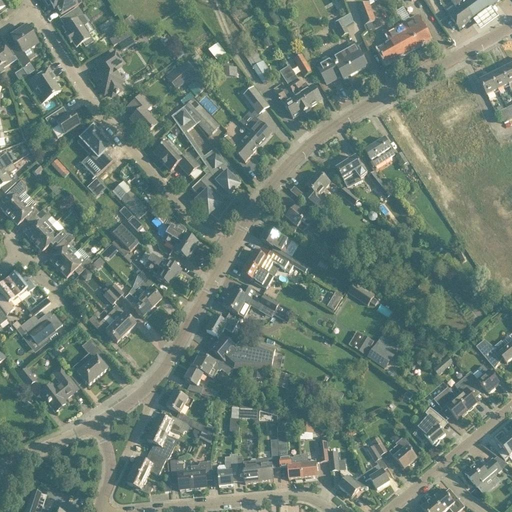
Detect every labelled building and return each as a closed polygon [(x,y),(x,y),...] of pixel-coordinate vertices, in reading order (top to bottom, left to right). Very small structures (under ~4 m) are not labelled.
[(56,10),(60,17),(82,4),(79,0),(45,0),(44,1),(48,7),(50,5),(54,12),(56,10)] [(449,16),(459,31),(474,20),(501,0),(454,0),(451,2),(457,10),(449,16)] [(368,4),(358,8),(363,21),(365,26),(375,23),(375,22),(368,4)] [(401,18),(407,14),(404,8),(397,11),(401,18)] [(76,48),(83,44),(85,47),(93,43),(88,35),(86,36),(81,29),(87,24),(77,9),(60,20),(65,27),(63,28),(67,34),(65,35),(70,44),(72,43),(76,48)] [(270,11),(269,13),(271,18),(273,19),(279,16),(279,15),(277,9),(274,9),(270,11)] [(491,10),(473,22),(480,32),(498,19),(491,10)] [(418,16),(404,24),(418,48),(432,40),(418,16)] [(342,38),(349,34),(343,23),(336,27),(342,38)] [(386,66),(418,48),(404,24),(385,34),(392,45),(388,47),(387,45),(384,47),(385,49),(379,52),(386,66)] [(27,77),(31,74),(34,72),(27,62),(34,58),(29,51),(37,46),(37,45),(34,40),(30,35),(28,32),(26,28),(11,38),(17,47),(10,51),(27,77)] [(121,43),(123,42),(124,41),(128,39),(124,32),(118,36),(121,43)] [(219,43),(208,51),(218,62),(228,54),(219,43)] [(327,88),(342,79),(343,81),(367,68),(354,44),(347,49),(349,53),(333,62),(331,57),(315,66),(327,88)] [(16,61),(14,58),(11,54),(6,45),(0,48),(0,66),(1,66),(3,70),(16,61)] [(121,63),(115,53),(97,65),(102,71),(93,77),(99,87),(100,87),(104,93),(107,90),(112,98),(116,95),(116,96),(119,94),(118,94),(122,91),(118,85),(119,83),(113,75),(116,73),(113,68),(121,63)] [(305,78),(312,74),(302,56),(294,60),(305,78)] [(264,62),(253,69),(263,86),(274,78),(264,62)] [(167,79),(176,91),(195,74),(186,63),(167,79)] [(509,86),(511,84),(511,66),(502,72),(509,86)] [(310,110),(294,84),(298,81),(290,67),(280,73),(296,98),(293,101),(302,115),(311,109),(310,110)] [(33,79),(27,83),(34,92),(37,90),(41,96),(38,98),(38,101),(40,104),(42,105),(45,103),(51,98),(60,93),(52,80),(54,79),(48,69),(40,75),(33,79)] [(502,72),(491,77),(498,91),(509,86),(502,72)] [(487,97),(498,91),(491,77),(480,82),(487,97)] [(310,110),(311,109),(323,101),(314,87),(310,90),(306,84),(302,87),(298,81),(294,84),(310,110)] [(253,90),(245,96),(257,111),(260,115),(268,109),(253,90)] [(277,95),(288,112),(293,120),(301,115),(301,116),(302,115),(293,101),(289,103),(282,91),(277,95)] [(152,131),(157,126),(145,113),(152,107),(141,95),(125,110),(133,118),(129,121),(144,137),(152,131)] [(446,128),(479,112),(472,95),(438,112),(446,128)] [(187,108),(213,135),(220,128),(194,101),(187,108)] [(505,125),(511,121),(511,116),(508,108),(499,113),(505,125)] [(57,140),(71,131),(79,126),(71,114),(67,117),(62,110),(63,110),(63,109),(55,115),(45,121),(57,140)] [(187,133),(197,125),(184,109),(172,118),(210,174),(211,174),(215,181),(214,182),(222,193),(222,194),(220,201),(227,207),(227,206),(234,199),(230,196),(240,187),(238,185),(240,183),(241,183),(216,150),(205,159),(187,133)] [(473,118),(490,153),(500,148),(483,113),(473,118)] [(258,150),(272,134),(255,119),(246,129),(251,133),(251,134),(256,138),(253,141),(255,143),(253,145),(258,150)] [(81,142),(79,144),(90,156),(98,165),(96,167),(102,173),(109,167),(112,164),(104,155),(109,150),(99,138),(100,137),(99,136),(94,130),(94,131),(93,130),(80,142),(81,142)] [(245,164),(258,150),(253,145),(255,143),(253,141),(256,138),(251,134),(238,147),(227,137),(222,143),(245,164)] [(390,159),(392,158),(395,156),(385,140),(365,152),(375,168),(390,158),(390,159)] [(161,141),(154,146),(158,151),(165,145),(161,141)] [(158,151),(155,155),(162,162),(163,161),(166,165),(165,166),(171,172),(179,165),(184,171),(190,177),(199,168),(188,156),(185,159),(169,142),(165,145),(158,151)] [(493,197),(508,211),(511,210),(511,145),(441,176),(487,172),(485,174),(491,186),(505,185),(493,197)] [(1,158),(0,154),(0,173),(13,166),(9,160),(7,162),(3,157),(1,158)] [(403,167),(408,164),(402,154),(397,158),(403,167)] [(367,176),(362,168),(356,158),(343,166),(343,165),(337,168),(338,169),(337,170),(343,181),(344,182),(347,189),(349,188),(355,185),(355,187),(362,183),(360,181),(367,176)] [(69,173),(56,160),(51,166),(63,179),(69,173)] [(13,166),(0,173),(0,189),(1,188),(5,194),(10,189),(16,184),(13,180),(11,182),(7,177),(16,171),(13,166)] [(38,167),(32,173),(36,177),(42,171),(38,167)] [(320,198),(331,184),(318,173),(306,187),(312,191),(319,198),(320,198)] [(374,173),(368,178),(380,193),(386,188),(374,173)] [(210,174),(193,191),(201,199),(197,203),(203,209),(222,193),(214,182),(215,181),(211,174),(210,174)] [(96,180),(87,189),(96,198),(105,190),(96,180)] [(9,218),(29,199),(23,205),(18,200),(25,193),(25,188),(20,182),(6,196),(10,201),(0,210),(9,218)] [(122,201),(136,217),(139,220),(146,213),(148,211),(142,204),(131,192),(123,183),(121,185),(117,189),(116,190),(113,192),(122,201)] [(360,202),(346,190),(340,196),(355,208),(360,202)] [(319,198),(312,191),(302,203),(317,215),(335,230),(340,224),(327,213),(330,209),(329,206),(320,198),(319,198)] [(222,193),(203,209),(210,216),(211,215),(219,220),(228,208),(227,207),(220,201),(222,194),(222,193)] [(43,210),(40,214),(33,207),(35,206),(29,199),(9,218),(17,227),(27,218),(31,222),(43,211),(43,210)] [(157,205),(153,208),(160,214),(166,219),(161,225),(164,227),(171,216),(162,205),(160,205),(159,205),(157,205)] [(153,208),(150,210),(156,219),(161,224),(161,225),(166,219),(160,214),(153,208)] [(294,234),(298,230),(303,234),(308,228),(313,223),(303,215),(296,208),(286,219),(282,224),(294,234)] [(25,236),(34,245),(52,227),(47,222),(51,219),(43,211),(31,222),(35,227),(25,236)] [(164,227),(164,228),(168,230),(165,235),(192,253),(198,244),(184,235),(186,232),(171,216),(164,227)] [(132,218),(128,222),(138,233),(143,229),(132,218)] [(130,254),(138,245),(118,225),(110,233),(130,254)] [(94,226),(89,230),(94,236),(99,231),(94,226)] [(60,236),(52,227),(34,245),(42,253),(49,247),(53,251),(56,248),(69,236),(64,232),(60,236)] [(275,249),(282,253),(285,247),(288,242),(280,237),(277,235),(268,230),(261,242),(275,250),(275,249)] [(165,235),(161,241),(174,249),(172,252),(178,256),(187,261),(192,253),(165,235)] [(58,255),(50,262),(58,271),(73,257),(68,252),(72,248),(69,245),(73,241),(69,236),(56,248),(60,253),(58,255)] [(89,258),(80,250),(73,257),(58,271),(67,279),(76,270),(81,274),(92,263),(88,259),(89,258)] [(275,250),(272,255),(276,257),(280,259),(290,265),(293,260),(282,253),(275,250)] [(255,252),(248,264),(268,275),(274,279),(280,268),(290,274),(294,268),(280,259),(272,255),(271,254),(268,259),(255,252)] [(463,252),(457,255),(462,264),(468,261),(463,252)] [(151,257),(148,263),(175,280),(181,271),(172,266),(166,262),(164,265),(151,257)] [(170,289),(175,280),(148,263),(144,268),(157,276),(155,279),(161,283),(170,289)] [(267,290),(274,279),(268,275),(248,264),(242,275),(267,290)] [(446,265),(440,269),(445,276),(451,272),(446,265)] [(83,274),(82,278),(85,282),(90,280),(92,275),(88,272),(85,270),(83,274)] [(145,294),(141,298),(152,310),(161,301),(154,294),(150,289),(153,286),(141,273),(141,274),(138,276),(137,278),(142,283),(138,287),(145,294)] [(26,291),(29,294),(36,288),(26,277),(20,281),(15,275),(5,282),(17,298),(26,291)] [(17,298),(5,282),(0,286),(0,295),(1,296),(0,297),(0,307),(1,309),(7,316),(15,310),(10,303),(17,298)] [(375,297),(355,284),(348,294),(368,307),(370,304),(373,300),(375,297)] [(114,286),(109,291),(118,301),(123,295),(114,286)] [(229,297),(223,308),(232,313),(239,317),(244,320),(251,307),(259,311),(262,306),(270,311),(275,313),(276,313),(277,310),(280,306),(264,297),(263,298),(257,295),(245,288),(243,287),(242,286),(241,288),(239,293),(238,293),(231,289),(227,296),(229,297)] [(131,308),(136,312),(143,319),(152,310),(141,298),(132,289),(128,295),(129,296),(124,300),(131,307),(131,308)] [(112,306),(118,301),(109,291),(108,292),(103,297),(112,306)] [(458,295),(454,298),(460,305),(463,302),(458,295)] [(30,308),(27,310),(33,318),(34,317),(39,314),(50,304),(46,300),(35,309),(32,310),(30,308)] [(108,316),(112,320),(126,335),(135,326),(128,319),(124,314),(124,315),(117,307),(108,316)] [(51,342),(53,340),(58,337),(55,333),(62,327),(54,316),(52,317),(51,316),(46,316),(38,322),(34,317),(33,318),(26,324),(21,328),(20,329),(24,334),(26,332),(39,349),(50,341),(51,342)] [(103,321),(99,325),(106,332),(105,332),(117,344),(126,335),(112,320),(108,316),(103,321)] [(209,325),(206,331),(207,332),(207,333),(218,339),(219,340),(225,330),(232,334),(239,323),(235,320),(234,320),(228,317),(224,324),(218,320),(215,319),(214,320),(211,326),(209,325)] [(92,318),(88,322),(90,324),(94,328),(98,324),(95,320),(92,318)] [(16,331),(20,329),(21,328),(17,323),(12,326),(16,331)] [(12,327),(7,331),(11,335),(15,332),(12,327)] [(223,337),(221,340),(217,344),(211,352),(218,358),(223,362),(234,372),(272,371),(274,359),(276,351),(245,341),(237,349),(230,343),(223,337)] [(374,343),(364,337),(356,351),(363,355),(368,348),(371,349),(374,343)] [(76,375),(88,388),(107,371),(99,362),(105,357),(90,341),(81,348),(92,361),(76,375)] [(511,360),(511,345),(507,350),(502,344),(494,350),(485,343),(477,350),(495,371),(503,360),(507,365),(511,360)] [(385,370),(393,359),(376,347),(368,359),(385,370)] [(433,355),(439,362),(445,356),(440,349),(433,355)] [(193,369),(204,375),(209,377),(216,364),(200,356),(193,369)] [(440,377),(454,365),(449,359),(435,372),(440,377)] [(223,362),(219,366),(218,368),(222,372),(222,371),(229,377),(234,372),(223,362)] [(466,378),(475,388),(479,393),(483,389),(484,391),(485,390),(489,395),(500,386),(484,367),(479,371),(485,378),(479,383),(471,374),(466,378)] [(185,381),(197,388),(204,375),(193,369),(192,368),(185,381)] [(78,391),(72,383),(61,369),(53,375),(60,385),(54,389),(51,386),(40,395),(49,406),(55,414),(66,405),(64,402),(78,391)] [(28,388),(35,382),(26,370),(18,376),(28,388)] [(280,373),(277,387),(287,390),(290,376),(280,373)] [(457,400),(468,413),(478,405),(468,394),(475,388),(466,378),(455,388),(462,396),(457,400)] [(203,389),(201,396),(210,398),(211,392),(203,389)] [(457,400),(448,389),(434,401),(442,411),(446,408),(458,421),(468,413),(457,400)] [(334,390),(331,397),(341,402),(344,395),(334,390)] [(188,401),(175,394),(167,408),(181,416),(186,406),(191,409),(194,402),(189,399),(188,401)] [(240,410),(240,420),(252,421),(258,421),(259,413),(240,408),(240,410)] [(429,418),(424,423),(425,424),(419,431),(415,436),(423,443),(426,440),(433,447),(434,446),(436,448),(441,442),(440,441),(446,436),(438,427),(444,420),(435,413),(430,409),(426,415),(429,418)] [(231,420),(240,420),(240,410),(231,410),(231,420)] [(184,436),(188,427),(171,417),(169,423),(159,418),(153,430),(168,437),(171,430),(184,436)] [(191,421),(188,427),(209,437),(214,440),(214,434),(214,433),(207,429),(191,421)] [(240,421),(231,421),(230,421),(230,434),(239,435),(240,421)] [(299,423),(299,434),(313,434),(313,427),(299,423)] [(348,432),(347,434),(349,437),(351,437),(356,434),(357,432),(355,429),(352,429),(348,432)] [(165,444),(168,437),(153,430),(147,442),(157,447),(154,454),(168,460),(167,460),(168,461),(170,461),(175,449),(165,444)] [(286,435),(277,435),(278,442),(278,441),(279,454),(287,453),(286,435)] [(511,442),(507,437),(498,445),(503,451),(498,454),(505,462),(511,455),(511,442)] [(387,454),(378,440),(373,444),(381,457),(387,454)] [(278,442),(271,442),(272,458),(279,458),(279,454),(278,441),(278,442)] [(390,454),(404,471),(411,465),(412,466),(413,467),(416,464),(417,462),(416,462),(417,460),(411,453),(414,450),(410,446),(406,441),(390,454)] [(330,463),(329,454),(327,443),(319,444),(321,464),(330,463)] [(382,460),(374,448),(368,452),(375,464),(382,460)] [(329,454),(330,463),(331,473),(340,472),(338,453),(329,454)] [(139,461),(133,473),(148,480),(151,473),(160,477),(167,460),(168,460),(154,454),(149,465),(139,461)] [(308,455),(301,456),(301,457),(304,480),(306,480),(306,482),(312,481),(312,479),(318,478),(317,464),(309,465),(308,455)] [(225,459),(225,463),(225,467),(219,467),(218,469),(219,478),(220,488),(234,487),(233,474),(239,473),(237,456),(230,457),(230,459),(225,459)] [(288,457),(280,458),(281,470),(288,469),(288,471),(289,481),(296,481),(296,483),(302,482),(302,480),(304,480),(301,457),(294,458),(294,459),(293,460),(293,457),(288,457)] [(258,461),(258,468),(259,473),(260,484),(274,483),(273,470),(273,467),(272,460),(258,461)] [(180,492),(194,491),(192,475),(185,476),(184,466),(178,466),(177,461),(170,463),(173,482),(179,481),(180,492)] [(250,463),(243,464),(244,469),(244,470),(245,483),(245,486),(260,484),(259,473),(258,468),(258,461),(251,461),(250,463)] [(486,485),(502,471),(493,461),(485,467),(487,469),(484,471),(478,463),(465,474),(477,489),(484,483),(486,485)] [(191,469),(192,475),(194,491),(207,490),(206,479),(212,478),(211,464),(200,465),(199,468),(191,469)] [(379,466),(363,476),(365,483),(371,480),(378,491),(390,484),(379,466)] [(153,490),(145,487),(148,480),(133,473),(127,485),(139,491),(150,497),(153,490)] [(365,483),(363,476),(363,477),(355,481),(350,477),(348,479),(339,489),(352,500),(360,490),(361,491),(368,489),(365,483)] [(433,500),(433,501),(442,511),(446,511),(449,510),(451,511),(460,511),(465,508),(453,494),(452,494),(454,497),(450,500),(448,498),(445,494),(442,491),(441,491),(442,492),(439,495),(437,495),(433,499),(433,500)] [(54,511),(50,510),(49,511),(41,511),(46,497),(41,495),(32,492),(25,511),(54,511)] [(422,508),(421,509),(423,511),(442,511),(433,501),(432,501),(430,501),(426,505),(426,506),(423,509),(422,508)]
